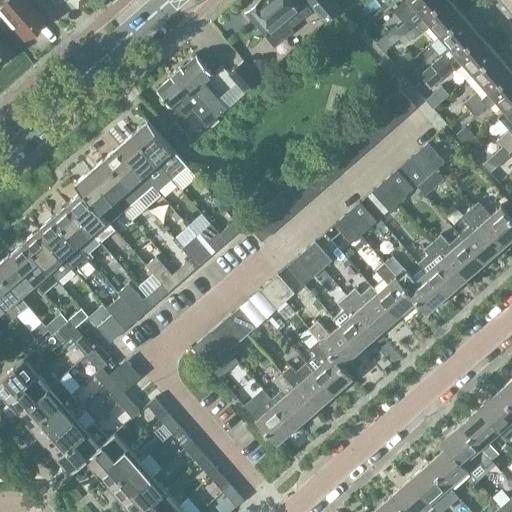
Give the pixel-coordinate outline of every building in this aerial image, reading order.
[(0,0),(0,11),(23,38),(43,21),(24,0),(0,0)] [(302,0),(261,0),(247,12),(267,37),(275,46),(294,31),(290,27),(311,10),(302,0)] [(338,11),(329,0),(304,0),(324,24),(338,11)] [(403,35),(442,0),(408,0),(416,8),(403,19),(405,22),(387,37),(393,44),(403,35)] [(440,36),(463,16),(448,0),(442,0),(403,35),(408,42),(421,31),(423,32),(431,26),(440,36)] [(436,73),(480,35),(463,16),(440,36),(449,46),(443,52),(445,53),(430,66),(435,73),(436,73)] [(473,74),(496,54),(480,35),(436,73),(441,80),(456,67),(457,68),(464,63),(473,74)] [(490,92),(511,72),(496,54),(473,74),(490,92)] [(182,66),(177,71),(219,120),(230,111),(205,82),(213,75),(197,56),(183,67),(182,66)] [(267,58),(254,59),(255,73),(268,72),(267,58)] [(228,74),(244,93),(259,79),(243,61),(228,74)] [(184,117),(192,111),(208,130),(219,120),(177,71),(172,75),(172,76),(159,89),(184,117)] [(506,111),(511,105),(511,72),(490,92),(482,100),(469,111),(474,117),(486,106),(489,109),(498,101),(506,111)] [(432,87),(441,80),(436,73),(435,73),(426,81),(432,87)] [(399,89),(391,96),(408,115),(416,108),(399,89)] [(463,104),(469,111),(482,100),(476,93),(463,104)] [(391,96),(382,104),(399,122),(408,115),(391,96)] [(382,104),(373,112),(390,130),(399,122),(382,104)] [(511,105),(506,111),(499,117),(510,129),(508,130),(511,134),(511,105)] [(373,112),(364,120),(380,138),(390,130),(373,112)] [(173,177),(188,164),(178,152),(177,151),(168,141),(150,119),(134,132),(173,177)] [(364,120),(355,128),(371,146),(380,138),(364,120)] [(181,133),(174,124),(168,129),(176,137),(181,133)] [(468,126),(458,135),(467,145),(477,136),(468,126)] [(355,128),(346,136),(362,154),(371,146),(355,128)] [(496,141),(502,148),(511,138),(511,134),(508,130),(496,141)] [(120,145),(154,185),(159,190),(173,177),(134,132),(120,145)] [(346,136),(337,143),(353,162),(362,154),(346,136)] [(508,155),(511,151),(511,138),(502,148),(508,155)] [(427,142),(418,150),(435,169),(444,161),(427,142)] [(337,143),(328,151),(344,170),(353,162),(337,143)] [(120,145),(105,158),(139,197),(154,185),(120,145)] [(410,158),(400,166),(416,185),(435,169),(418,150),(409,158),(410,158)] [(328,151),(319,159),(335,178),(344,170),(328,151)] [(105,158),(91,170),(125,209),(139,197),(105,158)] [(319,159),(310,167),(326,186),(335,178),(319,159)] [(496,165),(489,171),(499,183),(507,176),(496,165)] [(310,167),(301,175),(317,193),(326,186),(310,167)] [(390,175),(381,183),(397,202),(406,194),(414,187),(397,169),(390,175)] [(76,182),(83,190),(84,189),(111,221),(125,209),(91,170),(76,182)] [(301,175),(292,183),(308,201),(317,193),(301,175)] [(292,183),(283,191),(299,209),(308,201),(292,183)] [(372,191),(368,194),(384,213),(388,209),(397,202),(381,183),(372,191)] [(83,190),(68,202),(102,242),(117,229),(111,221),(84,189),(83,190)] [(283,191),(274,199),(290,217),(299,209),(283,191)] [(274,199),(265,206),(281,225),(290,217),(274,199)] [(353,207),(344,215),(360,234),(369,226),(377,220),(360,201),(353,207)] [(68,202),(54,215),(89,254),(102,242),(68,202)] [(478,202),(470,209),(503,247),(511,238),(511,218),(510,216),(507,213),(501,206),(490,215),(478,202)] [(265,206),(256,214),(272,233),(281,225),(265,206)] [(470,225),(459,235),(484,263),(503,247),(470,209),(469,210),(462,216),(470,225)] [(177,210),(172,214),(177,220),(182,216),(177,210)] [(272,233),(256,214),(246,223),(263,241),(272,233)] [(54,215),(39,228),(73,268),(81,261),(89,254),(54,215)] [(360,234),(344,215),(335,223),(351,242),(360,234)] [(234,221),(221,232),(228,240),(241,229),(234,221)] [(211,222),(200,232),(209,243),(216,251),(228,240),(221,232),(220,233),(211,222)] [(39,228),(26,239),(60,279),(73,268),(39,228)] [(197,235),(182,248),(191,258),(192,257),(199,265),(208,258),(213,253),(197,235)] [(441,235),(432,242),(465,280),(484,263),(459,235),(449,244),(441,235)] [(26,239),(10,253),(37,284),(45,292),(60,279),(26,239)] [(315,241),(306,248),(322,267),(331,259),(315,241)] [(436,263),(425,273),(446,296),(465,280),(432,242),(424,249),(436,263)] [(322,267),(306,248),(297,256),(313,275),(322,267)] [(10,253),(0,261),(0,270),(23,296),(37,284),(10,253)] [(149,263),(147,265),(162,283),(169,291),(179,282),(156,257),(149,263)] [(199,265),(192,257),(180,267),(187,276),(199,265)] [(384,279),(374,287),(378,292),(399,315),(416,300),(417,299),(396,274),(385,261),(375,270),(384,279)] [(403,267),(396,274),(417,299),(416,300),(427,313),(441,301),(446,296),(425,273),(426,271),(422,266),(411,276),(403,267)] [(0,270),(0,316),(8,309),(15,303),(22,311),(30,305),(23,296),(0,270)] [(277,273),(268,281),(285,300),(294,292),(277,273)] [(285,300),(268,281),(259,289),(276,307),(285,300)] [(129,283),(118,292),(121,295),(139,317),(150,308),(143,300),(129,283)] [(162,283),(150,293),(157,301),(169,291),(162,283)] [(355,287),(346,295),(379,333),(382,330),(399,315),(378,292),(374,287),(372,285),(361,294),(355,287)] [(276,307),(259,289),(249,298),(265,317),(276,307)] [(121,295),(106,308),(111,314),(125,330),(129,326),(139,317),(121,295)] [(343,309),(334,317),(340,324),(339,325),(360,349),(379,333),(346,295),(338,302),(343,309)] [(285,300),(276,307),(286,318),(295,311),(285,300)] [(239,307),(230,314),(247,333),(256,325),(240,306),(239,307)] [(75,327),(77,326),(90,315),(83,307),(69,319),(68,320),(75,327)] [(54,332),(60,327),(68,320),(69,319),(62,311),(47,324),(48,325),(51,328),(50,328),(54,332)] [(111,314),(97,327),(103,334),(110,342),(111,341),(121,333),(125,330),(111,314)] [(247,333),(230,314),(222,322),(238,341),(247,333)] [(60,327),(73,342),(82,335),(68,320),(60,327)] [(308,328),(319,341),(341,366),(342,365),(360,349),(339,325),(329,334),(317,320),(308,328)] [(42,321),(31,331),(38,339),(49,329),(52,334),(54,332),(50,328),(51,328),(48,325),(47,324),(46,325),(42,321)] [(82,335),(73,342),(82,352),(91,345),(82,335)] [(202,339),(193,348),(192,348),(209,367),(218,358),(202,339)] [(316,354),(306,363),(313,370),(334,394),(338,391),(353,378),(342,365),(341,366),(319,341),(311,348),(316,354)] [(49,352),(42,358),(48,364),(54,358),(49,352)] [(89,360),(98,370),(102,367),(107,363),(98,353),(89,360)] [(24,359),(0,379),(0,392),(7,400),(37,373),(47,365),(43,360),(42,360),(33,368),(27,362),(24,359)] [(291,365),(282,373),(315,411),(334,394),(313,370),(306,363),(296,371),(291,365)] [(102,367),(98,370),(94,374),(103,385),(112,377),(102,367)] [(37,373),(7,400),(12,406),(19,415),(50,388),(43,381),(37,373)] [(281,390),(272,398),(273,399),(272,400),(275,403),(297,427),(315,411),(282,373),(273,381),(281,390)] [(511,379),(499,392),(511,406),(511,379)] [(19,415),(32,429),(71,394),(59,380),(50,388),(19,415)] [(110,392),(120,403),(128,396),(118,385),(110,392)] [(253,399),(244,407),(277,444),(297,427),(275,403),(272,400),(263,390),(253,399)] [(511,406),(499,392),(480,408),(499,431),(507,440),(511,436),(511,406)] [(32,429),(44,444),(75,417),(69,409),(78,402),(71,394),(32,429)] [(128,396),(120,403),(132,418),(140,411),(128,396)] [(155,398),(147,405),(156,415),(164,408),(155,398)] [(471,416),(461,425),(480,448),(487,455),(495,448),(488,440),(499,431),(480,408),(471,416)] [(44,444),(57,458),(95,425),(83,411),(75,417),(44,444)] [(164,424),(172,434),(180,427),(171,417),(164,424)] [(88,432),(57,458),(70,473),(85,461),(101,446),(109,439),(108,438),(104,433),(96,424),(95,425),(88,432)] [(461,425),(441,441),(447,448),(461,464),(462,464),(467,470),(468,471),(479,461),(485,468),(493,461),(487,455),(480,448),(461,425)] [(180,427),(172,434),(181,444),(189,437),(180,427)] [(101,446),(85,461),(97,475),(128,448),(115,432),(108,438),(109,439),(101,446)] [(188,452),(197,463),(205,456),(196,445),(188,452)] [(97,475),(109,489),(141,462),(128,448),(97,475)] [(447,448),(428,464),(448,486),(467,470),(462,464),(461,464),(447,448)] [(205,456),(197,463),(206,473),(214,466),(205,456)] [(109,489),(122,503),(153,476),(141,462),(109,489)] [(428,464),(410,481),(429,503),(439,494),(449,506),(458,498),(448,486),(428,464)] [(213,481),(223,492),(231,485),(221,474),(213,481)] [(122,503),(129,511),(140,511),(166,490),(153,476),(122,503)] [(410,481),(391,497),(404,511),(418,511),(429,503),(410,481)] [(231,485),(223,492),(235,507),(243,500),(231,485)] [(501,489),(492,497),(501,507),(510,499),(501,489)] [(140,511),(169,511),(178,505),(166,490),(140,511)] [(178,505),(169,511),(198,511),(201,510),(188,496),(178,505)] [(404,511),(391,497),(373,511),(404,511)] [(501,507),(500,508),(503,511),(508,511),(510,511),(511,508),(511,497),(510,499),(501,507)]
